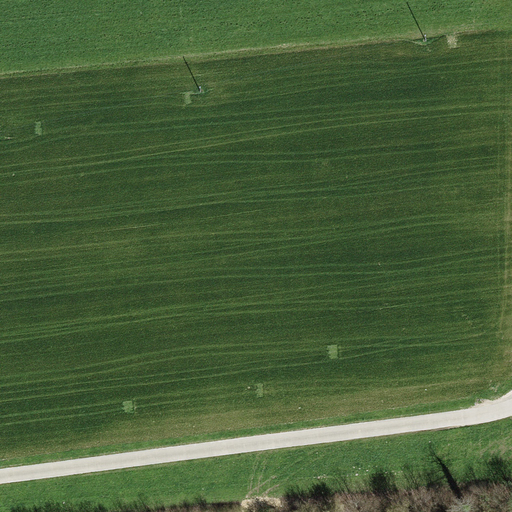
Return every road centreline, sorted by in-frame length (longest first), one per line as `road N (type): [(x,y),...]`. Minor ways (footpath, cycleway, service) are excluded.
road 1 (track): [(511,404),(470,418),(0,478)]
road 2 (unknown): [(0,162),(135,40),(201,1)]
